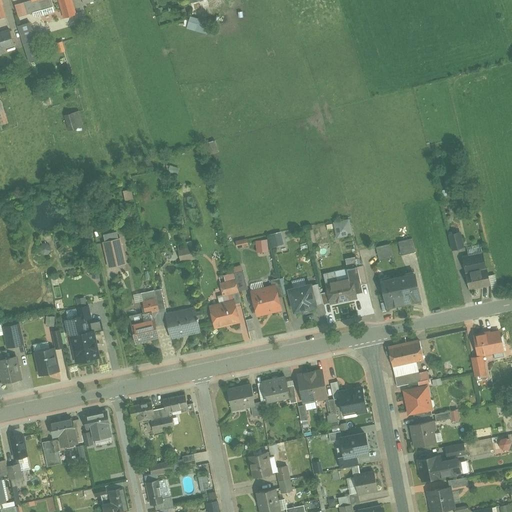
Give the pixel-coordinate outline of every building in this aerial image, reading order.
[(32,0),(24,2),(28,14),(42,10),(44,16),(55,12),(51,0),(32,0)] [(76,14),(72,0),(59,0),(65,18),(76,14)] [(212,22),(192,16),(188,28),(208,34),(212,22)] [(42,58),(30,22),(18,26),(30,62),(42,58)] [(11,30),(0,33),(0,50),(6,48),(15,45),(11,30)] [(79,112),(66,116),(70,129),(83,125),(79,112)] [(210,154),(218,152),(215,141),(207,143),(210,154)] [(124,200),(132,199),(131,189),(123,190),(124,200)] [(347,220),(334,223),(337,238),(350,236),(347,220)] [(461,232),(449,235),(453,250),(464,247),(461,232)] [(104,236),(105,242),(118,239),(116,233),(104,236)] [(281,233),(271,235),(273,247),(284,245),(281,233)] [(105,242),(102,242),(108,269),(126,265),(120,238),(118,239),(105,242)] [(413,239),(399,242),(402,255),(416,252),(413,239)] [(248,240),(236,242),(238,248),(249,246),(248,240)] [(266,240),(256,242),(258,251),(268,250),(266,240)] [(390,244),(377,247),(380,261),(394,258),(390,244)] [(195,248),(180,251),(182,262),(197,259),(195,248)] [(483,253),(464,258),(467,273),(487,269),(483,253)] [(358,266),(362,284),(368,283),(364,265),(358,266)] [(335,272),(325,274),(328,291),(331,303),(357,298),(354,286),(362,284),(358,266),(347,269),(349,279),(337,281),(335,272)] [(487,269),(467,273),(471,289),(491,285),(488,268),(487,269)] [(249,289),(244,271),(235,273),(239,291),(249,289)] [(415,274),(399,278),(405,304),(421,300),(415,274)] [(280,278),(271,280),(273,287),(276,286),(279,298),(285,296),(280,278)] [(399,278),(382,282),(388,308),(405,304),(399,278)] [(236,280),(221,284),(224,295),(239,291),(236,280)] [(311,285),(291,290),(296,311),(302,309),(303,309),(303,308),(309,306),(309,308),(309,307),(316,306),(316,304),(311,286),(311,285)] [(318,285),(311,286),(316,304),(323,302),(321,293),(318,285)] [(273,287),(252,292),(258,314),(282,308),(279,298),(276,286),(273,287)] [(162,289),(155,290),(159,310),(166,309),(162,289)] [(154,291),(142,293),(144,301),(146,313),(159,310),(154,291)] [(331,303),(328,291),(321,293),(323,302),(323,305),(331,303)] [(134,295),(136,303),(144,301),(142,293),(134,295)] [(234,301),(211,307),(216,327),(217,327),(217,326),(230,322),(230,323),(239,321),(234,301)] [(89,306),(78,308),(80,317),(80,321),(85,320),(91,318),(89,306)] [(186,314),(168,318),(167,312),(166,313),(171,337),(200,330),(195,306),(194,306),(195,310),(186,312),(186,314)] [(144,322),(142,314),(130,316),(132,325),(144,322)] [(85,320),(80,321),(80,317),(67,320),(70,336),(72,336),(74,345),(76,345),(79,361),(77,362),(77,363),(91,360),(91,359),(100,357),(100,356),(98,357),(94,341),(96,341),(94,331),(92,331),(88,332),(85,320)] [(253,318),(246,320),(249,331),(256,330),(253,318)] [(144,322),(132,325),(137,343),(146,341),(146,340),(159,337),(155,319),(144,322)] [(20,320),(0,324),(0,330),(4,329),(4,327),(21,324),(20,320)] [(102,329),(100,321),(91,323),(92,331),(94,331),(102,329)] [(21,324),(4,327),(4,329),(8,347),(25,343),(21,324)] [(60,330),(53,332),(57,348),(63,346),(60,330)] [(490,332),(487,333),(486,334),(475,336),(478,355),(485,354),(487,355),(491,355),(492,352),(503,350),(502,346),(499,332),(491,333),(490,332)] [(421,340),(390,347),(394,366),(425,359),(421,340)] [(505,359),(511,357),(511,353),(510,345),(502,346),(503,350),(505,359)] [(54,348),(36,352),(42,374),(59,370),(54,348)] [(7,350),(0,351),(0,360),(9,358),(7,350)] [(9,358),(0,360),(0,364),(4,383),(22,379),(17,356),(9,358)] [(482,356),(472,358),(476,376),(486,374),(482,356)] [(322,370),(311,373),(316,400),(328,398),(322,370)] [(419,371),(396,376),(398,386),(421,381),(419,371)] [(311,373),(299,375),(304,403),(316,400),(311,373)] [(489,385),(487,374),(477,376),(479,387),(489,385)] [(286,377),(264,382),(268,401),(290,396),(288,386),(286,377)] [(340,392),(338,382),(331,383),(334,399),(340,397),(339,392),(340,392)] [(251,386),(239,388),(238,388),(228,390),(232,408),(251,404),(256,403),(252,385),(251,385),(251,386)] [(298,402),(295,385),(288,386),(290,396),(291,403),(298,402)] [(427,387),(406,392),(410,413),(414,413),(432,409),(427,387)] [(340,392),(339,392),(340,397),(343,413),(344,413),(345,419),(358,416),(358,413),(367,411),(363,388),(340,392)] [(186,394),(164,399),(166,408),(167,412),(170,411),(174,410),(175,414),(190,411),(188,405),(186,394)] [(335,399),(327,401),(330,415),(337,414),(335,399)] [(152,402),(131,406),(133,419),(139,417),(140,420),(152,418),(153,418),(152,415),(155,414),(154,410),(152,402)] [(256,403),(251,404),(254,417),(264,415),(261,402),(256,403)] [(194,404),(188,405),(190,411),(191,416),(197,415),(194,404)] [(306,405),(299,406),(302,421),(309,419),(306,405)] [(170,411),(167,412),(166,408),(160,409),(162,419),(171,417),(170,411)] [(160,409),(154,410),(155,414),(152,415),(153,418),(152,418),(152,421),(162,419),(160,409)] [(432,409),(414,413),(415,418),(433,415),(432,409)] [(451,411),(436,414),(437,421),(453,418),(451,411)] [(107,412),(85,417),(88,429),(109,424),(110,424),(107,412)] [(171,417),(162,419),(164,429),(177,426),(176,422),(173,422),(172,416),(171,417)] [(73,419),(51,424),(54,436),(60,435),(63,447),(79,443),(73,421),(73,419)] [(80,419),(73,421),(79,443),(85,442),(80,419)] [(152,421),(154,431),(164,429),(162,419),(152,421)] [(435,421),(413,425),(417,446),(436,443),(434,430),(437,430),(435,421)] [(109,424),(92,428),(95,440),(96,439),(95,437),(110,434),(111,436),(112,436),(109,424)] [(354,428),(355,431),(363,430),(364,433),(376,431),(375,425),(354,428)] [(92,432),(84,434),(86,446),(94,444),(92,432)] [(335,432),(324,435),(325,442),(337,440),(335,432)] [(23,434),(11,437),(16,458),(28,456),(23,434)] [(365,434),(351,437),(351,438),(343,439),(343,438),(342,438),(345,457),(369,452),(365,434)] [(58,440),(50,441),(53,453),(60,451),(58,440)] [(60,451),(53,453),(50,441),(43,443),(48,466),(62,463),(60,451)] [(495,441),(495,456),(510,455),(510,441),(495,441)] [(464,443),(446,447),(448,458),(466,454),(464,443)] [(84,446),(78,448),(81,461),(87,460),(84,446)] [(268,452),(250,456),(255,477),(272,474),(268,452)] [(195,454),(183,457),(184,460),(186,468),(197,466),(195,454)] [(440,457),(419,461),(419,462),(420,462),(422,469),(421,469),(423,480),(449,475),(451,476),(458,475),(459,473),(460,472),(460,471),(462,469),(461,462),(458,460),(458,459),(442,462),(440,457)] [(184,460),(171,462),(173,471),(186,468),(184,460)] [(170,462),(151,466),(153,474),(172,470),(170,462)] [(313,472),(320,471),(319,462),(312,463),(313,472)] [(20,463),(7,466),(7,467),(9,473),(10,479),(23,476),(20,463)] [(287,466),(277,468),(280,482),(290,479),(287,466)] [(7,467),(0,468),(0,475),(9,473),(7,467)] [(374,472),(355,476),(359,493),(378,489),(374,472)] [(319,473),(315,474),(319,497),(323,496),(319,473)] [(207,475),(197,476),(199,490),(209,489),(207,475)] [(466,477),(452,480),(453,488),(468,485),(466,477)] [(290,479),(280,482),(281,489),(286,488),(287,492),(293,491),(290,479)] [(159,480),(147,483),(152,505),(155,504),(164,502),(163,499),(159,480)] [(106,487),(94,489),(96,497),(108,494),(106,487)] [(450,487),(429,491),(431,499),(432,499),(435,511),(434,511),(433,511),(437,511),(455,509),(450,487)] [(123,488),(111,491),(114,503),(104,505),(105,511),(118,511),(128,510),(123,488)] [(94,489),(85,492),(86,499),(96,497),(94,489)] [(276,489),(258,493),(262,511),(274,511),(280,511),(276,489)] [(351,495),(339,497),(341,507),(353,505),(351,495)] [(172,497),(163,499),(164,502),(155,504),(157,510),(165,509),(165,510),(175,507),(172,497)] [(205,503),(207,511),(219,511),(217,500),(205,503)]
